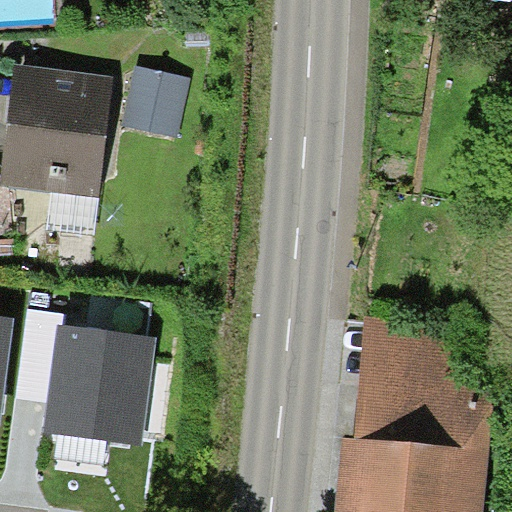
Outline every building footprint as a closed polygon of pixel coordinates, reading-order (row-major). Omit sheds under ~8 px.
[(100,201),(115,79),(15,67),(1,178),(0,189),(10,190),(100,201)] [(190,79),(135,68),(123,126),(178,137),(190,79)] [(0,189),(1,178),(0,177),(0,238),(13,238),(10,190),(0,189)] [(0,320),(0,432),(15,322),(0,320)] [(365,321),(356,446),(488,456),(493,389),(462,387),(467,329),(365,321)] [(106,335),(59,328),(44,438),(142,451),(157,341),(106,335)] [(356,446),(342,444),(336,511),(483,511),(488,456),(356,446)]
